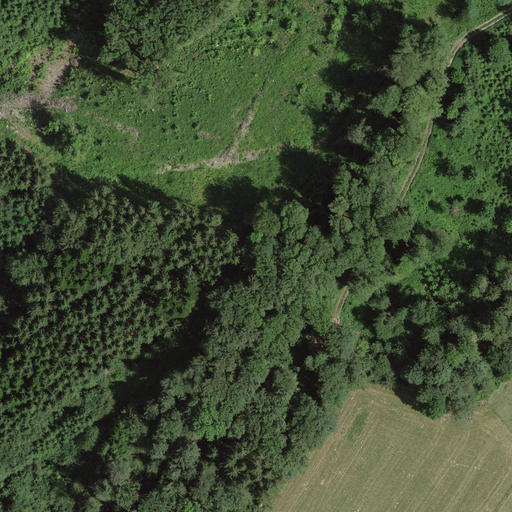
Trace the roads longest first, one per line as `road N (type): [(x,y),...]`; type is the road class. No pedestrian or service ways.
road 1 (track): [(0,194),(308,141),(342,118),(393,58),(511,10)]
road 2 (track): [(73,511),(108,427),(178,343),(196,307),(229,277),(326,133)]
